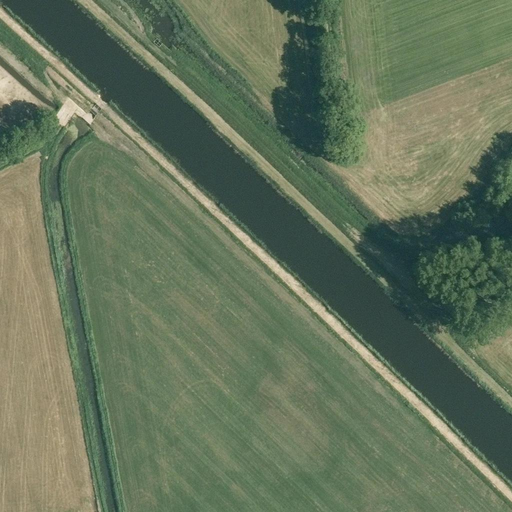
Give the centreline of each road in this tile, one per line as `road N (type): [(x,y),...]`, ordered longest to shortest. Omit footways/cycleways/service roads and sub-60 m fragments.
road 1 (track): [(511,398),(89,0)]
road 2 (track): [(320,0),(338,165),(390,217),(424,225),(428,237),(401,263),(442,307),(460,347)]
